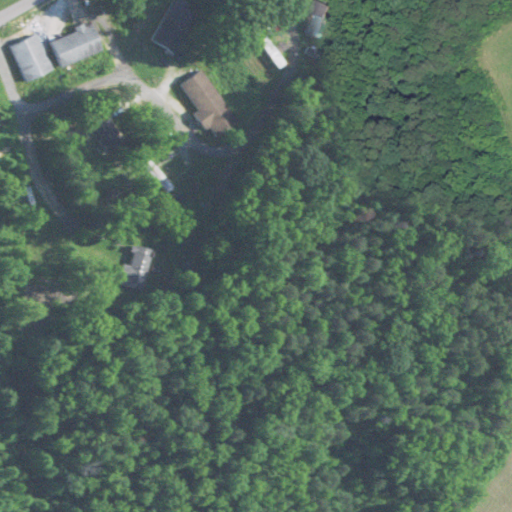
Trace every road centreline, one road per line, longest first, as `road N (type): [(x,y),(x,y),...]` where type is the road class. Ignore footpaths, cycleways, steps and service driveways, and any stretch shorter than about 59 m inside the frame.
road 1 (residential): [(0,57),(20,109),(134,81),(201,146),(225,150),(266,116),(292,0)]
road 2 (residential): [(20,109),(38,175),(69,227)]
